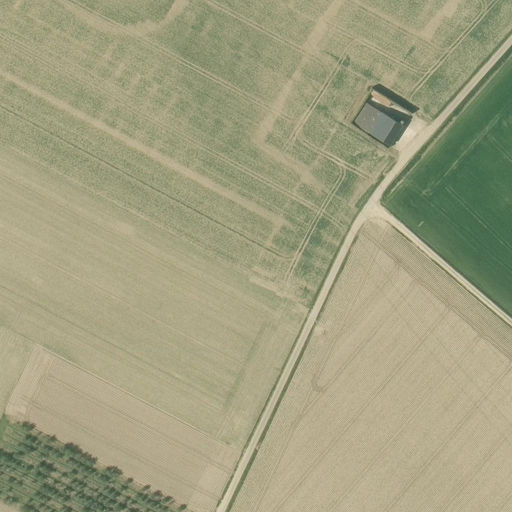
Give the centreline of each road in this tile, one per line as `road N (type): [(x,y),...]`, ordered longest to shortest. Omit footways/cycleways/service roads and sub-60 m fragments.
road 1 (unclassified): [(217,511),(366,209),(511,40)]
road 2 (track): [(366,209),(511,326)]
